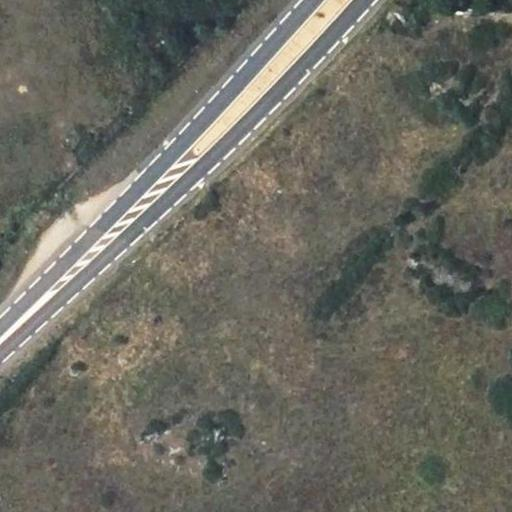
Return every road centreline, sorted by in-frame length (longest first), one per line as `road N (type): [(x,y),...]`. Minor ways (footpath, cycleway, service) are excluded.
road 1 (primary): [(0,332),(157,208),(356,0)]
road 2 (primary): [(311,0),(0,332)]
